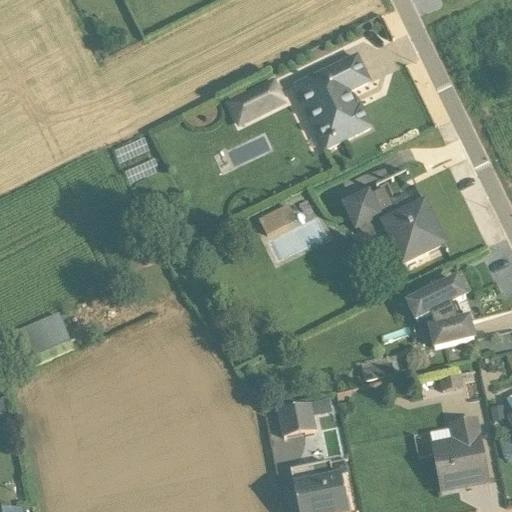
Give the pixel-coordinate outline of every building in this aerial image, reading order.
[(292,89),(325,156),(370,131),(359,109),(355,111),(347,97),(368,86),(355,60),(292,89)] [(275,80),(225,105),(238,131),(288,106),(275,80)] [(369,192),(340,207),(354,236),(358,234),(361,238),(372,244),(380,245),(386,244),(401,274),(447,251),(425,204),(422,205),(419,199),(414,202),(408,202),(404,203),(397,210),(393,211),(384,192),(372,198),(369,192)] [(258,224),(266,240),(296,225),(288,209),(258,224)] [(441,288),(404,307),(414,328),(430,320),(431,321),(434,329),(427,331),(432,355),(475,345),(470,321),(463,322),(458,306),(467,302),(457,281),(442,288),(441,288)] [(60,316),(23,330),(33,357),(70,343),(60,316)] [(378,364),(379,379),(395,378),(394,362),(378,364)] [(437,382),(440,396),(462,391),(460,378),(437,382)] [(407,398),(405,388),(388,391),(389,401),(407,398)] [(276,414),(281,442),(315,436),(312,420),(330,417),(328,404),(276,414)] [(490,411),(492,424),(504,423),(502,410),(490,411)] [(476,422),(448,428),(451,443),(430,447),(440,496),(488,486),(476,422)] [(328,467),(290,474),(297,511),(346,511),(340,479),(331,480),(328,467)]
